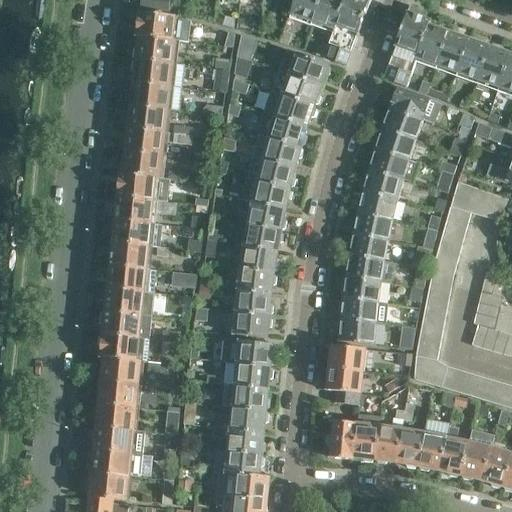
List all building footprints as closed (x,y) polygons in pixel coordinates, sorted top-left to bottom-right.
[(141,0),(141,8),(170,11),(171,0),(141,0)] [(241,0),(241,2),(240,11),(248,12),(249,3),(249,0),(241,0)] [(296,0),(290,15),(313,23),(321,0),(296,0)] [(321,0),(313,23),(334,31),(345,0),(321,0)] [(334,31),(329,47),(325,58),(348,66),(370,0),(345,0),(334,31)] [(184,14),(193,16),(194,4),(185,3),(184,14)] [(390,66),(384,80),(407,88),(412,75),(417,60),(430,25),(431,21),(423,18),(425,11),(411,6),(390,66)] [(172,17),(140,14),(137,37),(140,38),(140,39),(176,42),(178,17),(173,17),(172,17)] [(246,35),(247,24),(238,22),(236,32),(246,35)] [(430,25),(417,60),(438,67),(451,33),(448,32),(447,29),(440,27),(436,28),(430,25)] [(285,31),(281,43),(289,46),(293,34),(285,31)] [(234,49),(236,35),(229,33),(225,48),(234,49)] [(451,33),(438,67),(458,75),(471,40),(469,39),(469,37),(461,34),(459,36),(451,33)] [(140,39),(138,61),(176,65),(179,43),(176,42),(140,39)] [(471,40),(458,75),(479,82),(491,47),(490,47),(489,45),(482,42),(479,43),(471,40)] [(320,44),(317,55),(325,58),(329,47),(320,44)] [(491,47),(479,82),(500,89),(511,55),(511,54),(510,54),(509,52),(502,49),(500,51),(491,47)] [(279,71),(289,75),(323,86),(327,77),(330,76),(332,69),(330,67),(331,65),(299,54),(286,50),(282,62),(271,59),(268,67),(279,71)] [(249,62),(252,54),(242,51),(239,58),(249,62)] [(511,55),(500,89),(511,93),(511,55)] [(256,64),(239,58),(236,76),(251,80),(256,64)] [(216,70),(228,71),(229,61),(217,60),(216,70)] [(138,61),(135,83),(173,87),(191,89),(192,80),(174,78),(176,65),(138,61)] [(228,72),(218,71),(216,92),(225,93),(228,72)] [(272,93),(282,96),(316,106),(316,104),(319,104),(322,97),(320,94),(323,86),(289,75),(279,71),(272,93)] [(245,96),(248,86),(235,82),(233,92),(245,96)] [(430,89),(432,85),(423,82),(420,92),(428,95),(430,89)] [(135,83),(132,106),(171,110),(173,87),(135,83)] [(393,102),(391,111),(425,123),(428,114),(432,100),(399,88),(398,91),(395,92),(393,99),(393,102)] [(448,102),(450,96),(437,91),(430,89),(428,94),(428,95),(448,102)] [(484,92),(476,89),(471,103),(480,106),(484,92)] [(277,110),(274,118),(309,127),(312,117),(315,117),(317,110),(315,107),(316,106),(282,96),(277,110)] [(468,111),(471,103),(457,98),(455,106),(468,111)] [(210,114),(223,116),(224,105),(211,104),(210,114)] [(132,106),(130,129),(168,133),(171,110),(132,106)] [(242,109),(231,106),(229,116),(240,119),(242,109)] [(384,130),(383,131),(417,143),(425,123),(391,111),(388,118),(385,119),(382,127),(384,130)] [(492,111),(489,119),(502,124),(505,116),(492,111)] [(269,135),(268,139),(303,147),(303,145),(306,145),(308,137),(306,135),(309,127),(274,118),(269,135)] [(511,135),(480,124),(476,135),(511,148),(508,158),(511,159),(511,135)] [(174,126),(173,134),(186,136),(187,127),(174,126)] [(460,135),(468,138),(471,129),(463,126),(460,135)] [(130,129),(127,150),(166,155),(167,143),(192,146),(194,137),(186,136),(173,134),(168,134),(168,133),(130,129)] [(379,142),(377,151),(411,162),(415,149),(417,143),(383,131),(380,132),(378,140),(379,142)] [(254,157),(262,159),(297,168),(299,159),(302,158),(304,151),(302,149),(303,147),(268,139),(259,137),(254,157)] [(451,155),(460,158),(466,143),(456,140),(451,155)] [(226,143),(224,150),(237,153),(238,149),(236,145),(226,143)] [(125,174),(159,177),(163,178),(166,155),(127,150),(125,174)] [(370,172),(405,183),(414,186),(420,166),(411,162),(377,151),(374,159),(371,160),(369,169),(371,171),(370,172)] [(262,159),(257,181),(292,189),(292,187),(295,186),(297,179),(295,177),(297,168),(262,159)] [(219,172),(226,174),(229,164),(221,162),(219,172)] [(441,173),(443,174),(454,177),(457,169),(443,165),(441,173)] [(487,177),(495,180),(508,184),(509,182),(511,182),(511,166),(510,171),(500,168),(491,165),(487,177)] [(170,170),(169,179),(182,180),(183,171),(170,170)] [(367,184),(365,193),(400,202),(405,183),(370,172),(370,173),(367,173),(365,182),(367,184)] [(121,174),(118,197),(156,200),(159,177),(125,174),(121,174)] [(448,194),(454,177),(443,174),(437,190),(448,194)] [(242,201),(252,203),(287,210),(289,200),(292,200),(294,192),(291,190),(292,189),(257,181),(246,178),(242,201)] [(457,186),(451,207),(472,213),(478,192),(457,186)] [(478,192),(472,213),(486,218),(493,195),(479,190),(478,192)] [(360,212),(360,213),(395,222),(398,207),(400,202),(365,193),(362,201),(360,202),(358,210),(360,212)] [(493,195),(486,218),(501,222),(505,208),(508,199),(493,195)] [(118,197),(116,220),(154,223),(156,200),(118,197)] [(242,201),(230,198),(228,207),(238,209),(238,211),(250,214),(248,225),(283,232),(283,229),(286,228),(287,221),(285,219),(287,210),(252,203),(242,201)] [(434,212),(443,214),(447,201),(438,198),(434,212)] [(451,207),(448,218),(469,224),(472,213),(451,207)] [(357,226),(355,235),(390,243),(392,233),(395,222),(360,213),(359,214),(357,216),(355,224),(357,226)] [(204,229),(205,219),(193,218),(192,228),(204,229)] [(429,231),(438,233),(442,220),(433,218),(429,231)] [(448,218),(445,228),(466,234),(469,224),(448,218)] [(116,220),(114,243),(151,247),(158,248),(161,248),(163,224),(154,223),(116,220)] [(244,242),(243,247),(279,253),(281,243),(283,242),(285,234),(283,232),(248,225),(244,242)] [(445,228),(443,239),(463,245),(466,234),(445,228)] [(209,241),(219,243),(221,233),(210,231),(209,241)] [(435,245),(438,233),(429,231),(426,243),(435,245)] [(352,254),(351,256),(386,263),(390,243),(355,235),(353,244),(351,244),(349,252),(352,254)] [(443,239),(440,249),(460,255),(463,245),(443,239)] [(191,252),(200,253),(201,243),(193,242),(191,252)] [(114,243),(111,266),(149,270),(151,247),(114,243)] [(206,258),(213,259),(215,245),(208,244),(206,258)] [(241,262),(240,269),(275,274),(276,272),(279,271),(280,263),(277,261),(279,253),(243,247),(241,262)] [(161,248),(158,248),(157,256),(169,258),(170,250),(161,248)] [(440,249),(437,259),(457,265),(460,255),(440,249)] [(420,261),(430,263),(433,253),(423,250),(420,261)] [(349,268),(348,277),(383,283),(386,263),(351,256),(351,257),(348,259),(347,266),(349,268)] [(434,267),(434,272),(454,276),(457,265),(437,259),(434,267)] [(111,266),(109,289),(147,293),(156,294),(158,271),(149,270),(111,266)] [(238,286),(237,291),(273,296),(274,285),(277,284),(278,277),(275,275),(275,274),(240,269),(238,286)] [(488,271),(483,291),(493,294),(498,273),(488,271)] [(434,272),(432,282),(452,286),(454,276),(434,272)] [(195,288),(197,275),(187,273),(185,286),(195,288)] [(503,298),(508,293),(504,284),(502,274),(498,273),(493,294),(493,295),(503,298)] [(203,276),(202,286),(212,288),(214,278),(203,276)] [(345,297),(345,299),(380,304),(383,283),(348,277),(346,287),(344,288),(343,295),(345,297)] [(416,289),(424,291),(427,279),(418,277),(416,289)] [(432,282),(429,293),(450,297),(452,286),(432,282)] [(216,289),(202,287),(200,299),(214,302),(215,294),(222,295),(223,290),(216,289)] [(109,289),(106,312),(144,316),(147,293),(109,289)] [(424,291),(416,289),(413,289),(411,301),(422,303),(424,291)] [(237,291),(235,312),(271,316),(271,315),(273,313),(274,306),(272,304),(273,296),(237,291)] [(429,293),(427,304),(448,308),(450,297),(429,293)] [(482,293),(480,303),(500,308),(503,298),(493,295),(482,293)] [(511,300),(508,293),(503,298),(500,308),(499,313),(511,317),(511,300)] [(167,295),(155,294),(153,303),(166,304),(167,295)] [(343,311),(343,320),(378,325),(380,304),(345,299),(344,301),(342,302),(341,310),(343,311)] [(480,303),(477,314),(498,319),(499,313),(500,308),(480,303)] [(427,304),(425,314),(446,318),(448,308),(427,304)] [(198,321),(206,322),(207,311),(199,310),(198,321)] [(106,312),(104,334),(142,338),(150,339),(152,316),(144,316),(106,312)] [(235,312),(233,335),(269,338),(269,329),(272,327),(273,320),(270,318),(271,316),(235,312)] [(511,317),(499,313),(498,319),(497,323),(511,327),(511,317)] [(425,314),(423,325),(444,329),(446,318),(425,314)] [(498,319),(477,314),(475,324),(479,325),(489,328),(495,330),(497,323),(498,319)] [(341,340),(340,342),(347,343),(377,347),(378,325),(343,320),(342,330),(340,331),(339,338),(341,340)] [(511,327),(497,323),(495,330),(500,331),(510,334),(511,335),(511,327)] [(423,325),(421,335),(442,340),(444,329),(423,325)] [(489,328),(479,325),(473,345),(484,348),(489,328)] [(489,328),(484,348),(494,351),(500,331),(495,330),(489,328)] [(500,331),(494,351),(504,355),(510,334),(500,331)] [(164,332),(163,341),(179,342),(180,334),(164,332)] [(142,338),(104,334),(101,358),(105,358),(105,359),(139,361),(149,362),(151,340),(142,338)] [(421,335),(419,346),(440,350),(442,340),(421,335)] [(238,341),(236,365),(272,368),(272,367),(275,366),(275,358),(273,356),(274,345),(238,341)] [(175,355),(183,356),(184,346),(176,345),(175,355)] [(419,346),(417,357),(438,361),(440,350),(419,346)] [(330,367),(330,369),(366,372),(368,350),(340,347),(340,348),(332,347),(331,356),(329,357),(328,365),(330,367)] [(189,348),(188,360),(196,361),(197,349),(189,348)] [(404,354),(402,374),(410,375),(413,355),(404,354)] [(438,361),(417,357),(415,380),(442,388),(448,367),(438,361)] [(105,359),(103,381),(141,385),(144,362),(139,361),(105,359)] [(150,362),(149,371),(161,372),(162,364),(150,362)] [(226,386),(234,387),(270,390),(270,381),(273,380),(274,372),(272,370),(272,368),(236,365),(235,378),(227,378),(226,385),(226,386)] [(448,367),(442,388),(453,391),(459,370),(448,367)] [(366,372),(330,369),(330,370),(327,371),(327,379),(329,381),(328,390),(337,391),(336,392),(362,395),(363,395),(366,372)] [(459,370),(453,391),(463,394),(469,374),(459,370)] [(469,374),(463,394),(473,397),(479,377),(469,374)] [(479,377),(473,397),(484,400),(490,380),(479,377)] [(396,380),(385,387),(389,393),(400,387),(396,380)] [(490,380),(484,400),(494,403),(500,383),(490,380)] [(103,381),(100,404),(139,408),(141,385),(103,381)] [(500,383),(494,403),(504,406),(510,386),(500,383)] [(233,396),(232,408),(267,412),(267,411),(270,409),(271,402),(268,400),(270,390),(234,387),(226,386),(217,385),(216,394),(233,396)] [(362,395),(336,392),(335,403),(361,406),(361,405),(362,395)] [(197,405),(198,394),(188,393),(187,404),(197,405)] [(455,397),(446,394),(444,405),(453,407),(455,397)] [(478,403),(456,397),(454,405),(476,412),(478,403)] [(405,411),(404,421),(412,422),(414,404),(406,403),(405,411)] [(100,404),(98,427),(136,431),(139,408),(100,404)] [(187,404),(185,425),(195,426),(197,405),(187,404)] [(485,417),(488,407),(479,404),(476,414),(485,417)] [(223,429),(265,434),(266,425),(269,423),(269,416),(267,414),(267,412),(232,408),(231,420),(224,419),(223,429)] [(395,420),(404,421),(405,411),(397,410),(395,420)] [(178,434),(180,412),(169,411),(167,433),(178,434)] [(502,412),(498,425),(506,427),(510,414),(502,412)] [(357,424),(356,424),(341,422),(335,421),(334,434),(329,434),(326,437),(326,442),(327,445),(332,446),(331,457),(353,459),(353,457),(357,424)] [(425,432),(419,467),(420,467),(420,469),(427,471),(429,469),(440,471),(447,436),(449,426),(427,421),(425,432)] [(357,424),(353,457),(363,459),(363,461),(371,462),(373,460),(376,460),(380,425),(356,423),(356,424),(357,424)] [(380,425),(376,460),(377,463),(384,464),(386,462),(398,463),(403,428),(382,425),(380,425)] [(450,426),(447,436),(440,471),(448,473),(449,475),(456,477),(458,475),(460,475),(469,441),(462,439),(458,439),(460,428),(450,426)] [(98,427),(96,450),(134,454),(136,431),(98,427)] [(229,440),(227,451),(263,455),(263,454),(266,453),(266,446),(264,444),(265,434),(223,429),(208,427),(207,438),(229,440)] [(403,428),(398,463),(405,464),(406,467),(413,468),(415,466),(419,467),(425,432),(403,428)] [(469,441),(460,475),(462,476),(462,479),(470,481),(472,478),(482,481),(491,447),(494,436),(472,431),(469,441)] [(491,447),(482,481),(490,483),(491,486),(498,488),(501,486),(503,487),(511,455),(511,452),(503,450),(491,447)] [(192,449),(183,448),(181,468),(191,469),(192,449)] [(96,450),(93,473),(132,477),(134,454),(96,450)] [(227,451),(225,473),(225,474),(235,475),(247,476),(247,475),(261,476),(261,469),(264,467),(265,460),(263,458),(263,455),(227,451)] [(511,455),(503,487),(504,487),(505,490),(511,492),(511,491),(511,455)] [(191,470),(182,470),(180,492),(189,492),(191,470)] [(93,473),(91,496),(129,500),(132,477),(93,473)] [(235,475),(233,495),(268,499),(270,479),(261,478),(261,476),(247,475),(247,476),(235,475)] [(165,480),(163,504),(173,505),(175,481),(165,480)] [(233,495),(231,511),(267,511),(268,499),(233,495)] [(109,511),(111,505),(90,502),(89,511),(109,511)]
